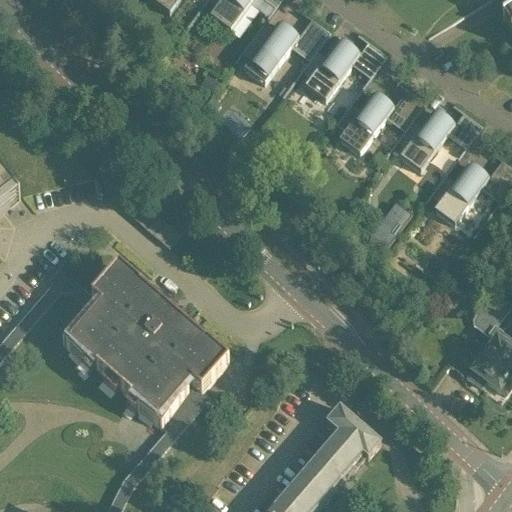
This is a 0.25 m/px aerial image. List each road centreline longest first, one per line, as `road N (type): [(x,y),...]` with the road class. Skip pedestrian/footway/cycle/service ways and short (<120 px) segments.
road 1 (residential): [(509,496),(77,84),(0,0)]
road 2 (residential): [(511,130),(333,0)]
